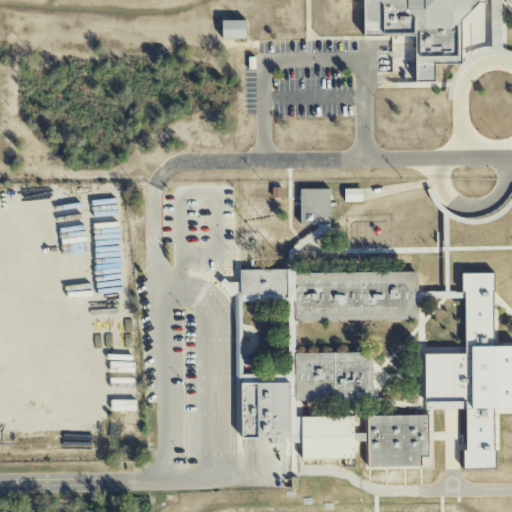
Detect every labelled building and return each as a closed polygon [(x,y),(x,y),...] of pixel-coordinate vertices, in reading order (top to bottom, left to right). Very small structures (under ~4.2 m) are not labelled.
[(511,0),(511,9),(505,3),(505,0),(486,0),(486,3),(479,3),(461,21),(462,64),(435,64),(435,82),(416,82),(415,35),(364,36),(364,0),(511,0)] [(222,38),(222,20),(245,20),(246,38),(222,38)] [(272,198),(282,199),(282,188),(272,188),(272,198)] [(344,201),(344,188),(363,188),(363,201),(344,201)] [(300,224),(300,189),(330,189),(330,224),(300,224)] [(466,242),(466,228),(504,227),(504,241),(466,242)] [(367,245),(367,231),(405,230),(405,244),(367,245)] [(447,291),(446,254),(461,253),(461,291),(447,291)] [(466,268),(466,253),(503,253),(504,267),(466,268)] [(295,320),(294,273),(418,271),(418,319),(295,320)] [(463,335),(449,336),(447,298),(461,298),(463,335)] [(471,353),(471,346),(511,346),(511,409),(471,409),(471,402),(425,402),(425,353),(471,353)] [(296,401),(296,352),(372,351),(373,400),(296,401)] [(270,439),(241,439),(241,383),(290,382),(290,439),(284,439),(284,444),(270,444),(270,439)] [(368,416),(428,415),(429,457),(421,457),(421,467),(368,467),(368,416)] [(302,459),(302,416),(353,416),(354,459),(302,459)]
